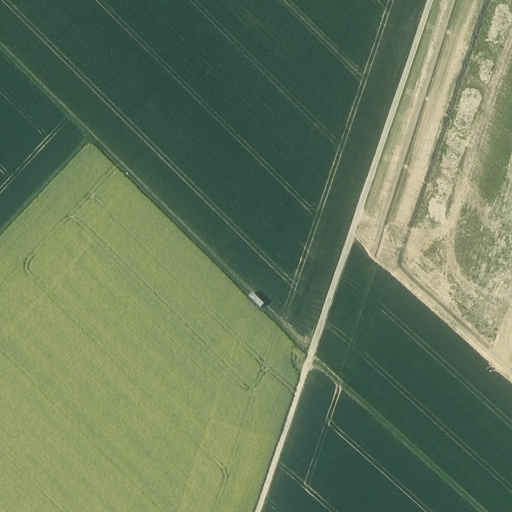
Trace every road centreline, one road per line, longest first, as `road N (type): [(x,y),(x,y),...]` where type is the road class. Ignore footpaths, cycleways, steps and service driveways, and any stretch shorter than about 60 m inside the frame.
road 1 (track): [(485,511),(310,356),(0,45)]
road 2 (track): [(430,0),(258,511)]
road 3 (track): [(95,140),(0,244)]
